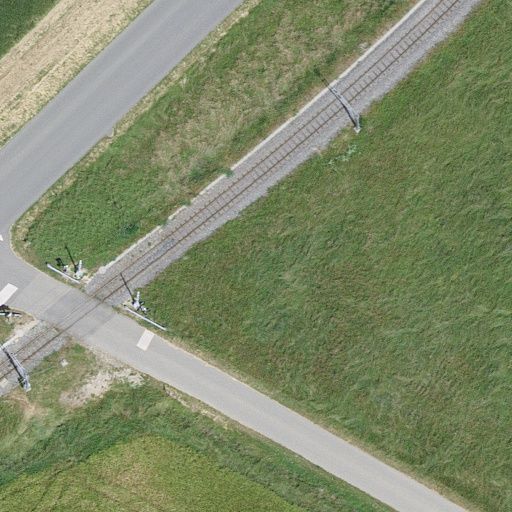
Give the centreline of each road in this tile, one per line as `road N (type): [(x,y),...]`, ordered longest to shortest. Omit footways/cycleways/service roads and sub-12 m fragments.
road 1 (unclassified): [(0,277),(81,311),(407,511)]
road 2 (tertiary): [(0,205),(212,0)]
